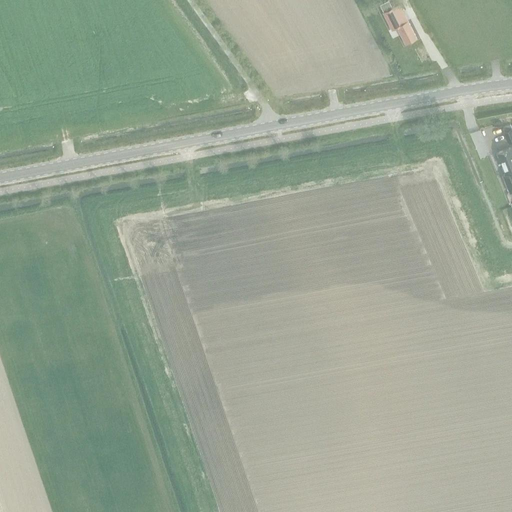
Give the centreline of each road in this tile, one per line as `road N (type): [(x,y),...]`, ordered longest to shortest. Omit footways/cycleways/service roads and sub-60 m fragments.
road 1 (secondary): [(0,177),(511,83)]
road 2 (track): [(187,157),(193,185),(91,204),(192,511)]
